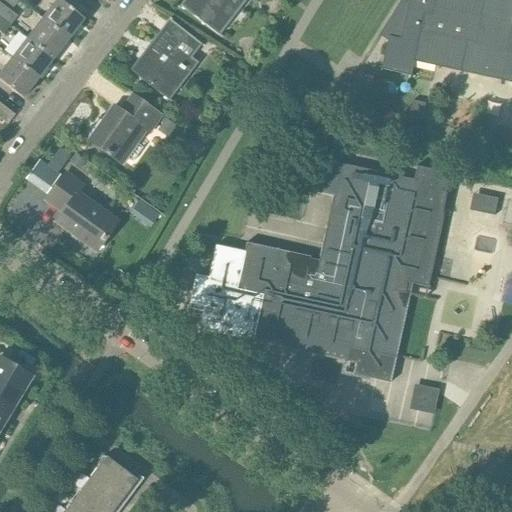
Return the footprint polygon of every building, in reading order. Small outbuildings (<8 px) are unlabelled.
[(18,1),(16,0),(1,0),(13,8),(18,1)] [(57,0),(42,21),(68,41),(84,20),(58,0),(57,0)] [(183,0),(179,6),(214,33),(234,7),(239,11),(246,0),(183,0)] [(404,0),(402,0),(379,36),(388,38),(381,71),(410,78),(414,62),(511,83),(511,0),(409,0),(409,1),(404,0)] [(0,18),(10,26),(17,17),(0,3),(0,18)] [(0,32),(3,35),(10,26),(0,18),(0,32)] [(42,21),(27,40),(53,60),(68,41),(42,21)] [(159,33),(130,72),(165,98),(184,72),(189,76),(197,65),(191,60),(182,53),(183,52),(193,39),(172,23),(163,36),(159,33)] [(38,79),(53,60),(27,40),(12,59),(38,79)] [(0,80),(23,99),(38,79),(12,59),(0,74),(0,80)] [(162,118),(131,96),(119,113),(112,107),(88,141),(121,165),(126,159),(131,163),(141,148),(136,144),(143,135),(147,138),(162,118)] [(422,122),(426,105),(413,102),(409,119),(422,122)] [(0,119),(7,125),(13,118),(15,116),(0,104),(0,119)] [(165,119),(157,131),(167,138),(175,126),(165,119)] [(59,148),(52,157),(63,165),(69,156),(59,148)] [(74,154),(68,163),(79,171),(85,162),(74,154)] [(190,300),(188,309),(202,312),(199,330),(202,331),(233,338),(233,336),(251,340),(251,342),(252,342),(253,341),(345,361),(345,363),(346,363),(347,361),(355,363),(352,376),(389,384),(390,382),(388,382),(393,358),(395,358),(395,357),(394,357),(407,296),(409,296),(409,295),(404,294),(406,283),(427,288),(427,285),(426,285),(432,260),(433,260),(434,258),(432,257),(438,233),(439,233),(440,230),(438,230),(444,205),(445,205),(446,203),(444,202),(450,178),(451,178),(452,176),(452,175),(451,175),(440,173),(415,167),(415,168),(412,181),(323,161),(316,194),(333,198),(325,235),(324,235),(318,261),(309,259),(309,258),(308,257),(308,259),(247,245),(247,244),(245,243),(243,252),(236,251),(215,246),(208,278),(195,276),(192,288),(190,300)] [(457,177),(473,181),(476,168),(460,165),(457,177)] [(96,252),(117,223),(78,195),(84,188),(65,175),(46,201),(62,213),(55,223),(96,252)] [(486,196),(483,213),(495,216),(499,199),(486,196)] [(0,355),(0,383),(20,395),(31,377),(9,364),(10,361),(0,355)] [(0,383),(0,407),(10,413),(20,395),(0,383)] [(439,392),(414,387),(409,412),(433,417),(439,392)] [(0,428),(10,413),(0,407),(0,428)] [(97,466),(89,477),(124,504),(126,502),(140,483),(109,459),(102,469),(97,466)] [(89,477),(73,499),(90,511),(118,511),(124,504),(89,477)] [(90,511),(73,499),(63,511),(90,511)]
